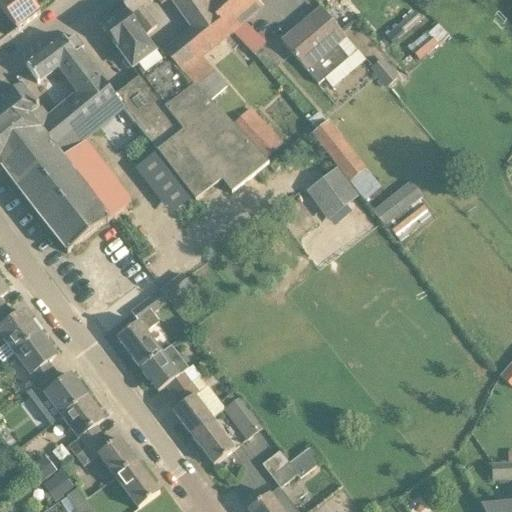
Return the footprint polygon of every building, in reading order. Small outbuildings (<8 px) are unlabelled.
[(12,39),(41,17),(28,0),(0,0),(0,8),(17,31),(11,36),(12,38),(11,38),(12,39)] [(122,0),(119,3),(127,13),(147,37),(157,29),(143,12),(134,0),(122,0)] [(197,30),(162,55),(182,73),(183,72),(180,69),(188,63),(190,66),(193,71),(204,62),(201,57),(229,35),(202,0),(134,0),(143,12),(153,4),(157,0),(158,0),(163,6),(170,0),(173,0),(193,26),(194,25),(197,30)] [(223,0),(221,3),(218,0),(202,0),(229,35),(242,25),(235,16),(245,8),(252,16),(264,7),(258,0),(223,0)] [(318,87),(349,62),(337,48),(346,40),(322,11),(283,44),(318,87)] [(127,13),(103,31),(140,80),(141,79),(166,112),(197,89),(182,73),(162,55),(158,49),(155,51),(127,13)] [(68,46),(76,57),(81,53),(85,50),(76,39),(68,46)] [(414,57),(419,63),(438,47),(433,41),(414,57)] [(101,131),(93,121),(117,101),(115,99),(81,53),(76,57),(68,46),(65,42),(28,69),(41,86),(61,71),(81,98),(49,122),(43,113),(41,113),(39,111),(31,118),(112,223),(133,207),(84,145),(101,131)] [(373,70),(388,89),(397,81),(382,63),(373,70)] [(217,75),(200,90),(213,104),(230,89),(217,75)] [(140,80),(115,99),(117,101),(137,127),(198,205),(225,184),(234,197),(272,168),(197,89),(166,112),(141,79),(140,80)] [(0,175),(4,172),(70,256),(112,223),(31,118),(39,111),(23,91),(5,105),(8,108),(0,114),(0,175)] [(283,145),(252,112),(251,111),(236,127),(255,148),(267,160),(283,145)] [(337,170),(340,174),(341,175),(350,186),(367,173),(354,157),(338,169),(326,154),(342,141),(329,125),(317,135),(313,139),(320,148),(325,154),(337,170)] [(337,174),(308,196),(327,221),(356,199),(337,174)] [(430,214),(420,202),(424,199),(413,185),(375,215),(386,229),(388,227),(398,239),(430,214)] [(177,280),(161,292),(170,304),(173,309),(189,297),(177,280)] [(0,316),(8,311),(1,301),(8,295),(0,284),(0,316)] [(118,340),(142,371),(172,349),(171,348),(162,355),(147,335),(159,325),(153,317),(170,304),(161,292),(133,314),(140,324),(118,340)] [(0,364),(1,366),(39,337),(23,315),(15,321),(8,311),(0,316),(0,364)] [(55,359),(39,337),(1,366),(13,357),(37,389),(55,375),(48,365),(55,359)] [(184,375),(189,371),(172,349),(142,371),(159,394),(166,388),(174,399),(192,385),(184,375)] [(511,388),(511,366),(501,379),(511,388)] [(37,389),(60,420),(88,399),(72,378),(63,385),(55,375),(37,389)] [(192,385),(174,399),(182,409),(174,415),(192,438),(214,422),(195,398),(200,395),(192,385)] [(74,460),(104,438),(97,428),(104,422),(88,399),(60,420),(77,443),(67,450),(74,460)] [(249,442),(264,430),(240,400),(225,411),(249,442)] [(236,451),(214,422),(192,438),(215,468),(236,451)] [(104,438),(74,460),(81,470),(96,459),(115,484),(117,482),(137,466),(120,442),(112,448),(104,438)] [(310,449),(288,466),(271,480),(279,490),(296,478),(299,482),(316,469),(315,467),(321,462),(310,449)] [(271,480),(288,466),(279,454),(262,468),(271,480)] [(30,469),(42,484),(58,472),(46,457),(30,469)] [(117,482),(115,484),(135,511),(137,511),(160,496),(137,466),(117,482)] [(511,466),(510,466),(493,467),(493,484),(511,483),(511,466)] [(44,486),(59,504),(77,489),(62,471),(44,486)] [(68,498),(76,511),(93,511),(81,491),(68,498)] [(280,511),(269,497),(249,511),(280,511)]
